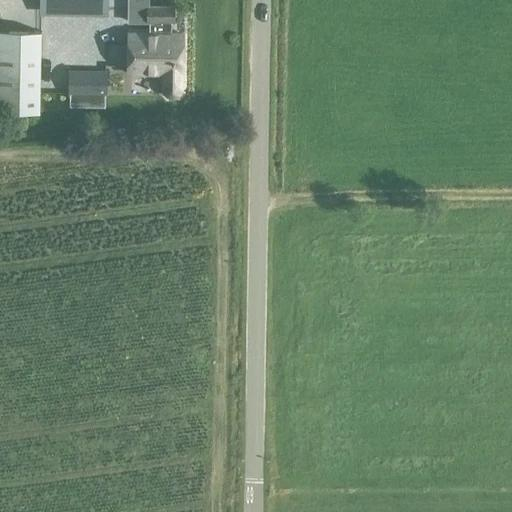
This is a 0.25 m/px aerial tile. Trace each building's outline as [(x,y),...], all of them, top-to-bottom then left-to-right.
[(108,0),(39,0),(39,6),(108,8),(108,0)] [(181,75),(182,35),(170,34),(171,23),(173,23),(174,8),(148,7),(148,22),(156,22),(155,34),(129,33),(127,73),(162,74),(162,88),(180,88),(180,75),(181,75)] [(40,33),(0,31),(0,117),(38,119),(40,33)] [(40,97),(59,98),(59,74),(41,74),(40,97)] [(68,74),(68,96),(98,96),(98,74),(68,74)]
